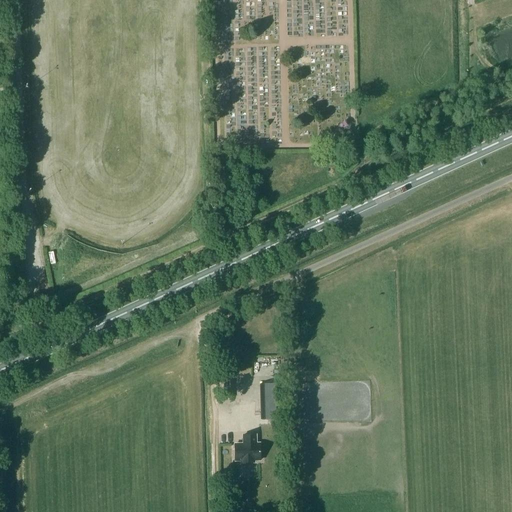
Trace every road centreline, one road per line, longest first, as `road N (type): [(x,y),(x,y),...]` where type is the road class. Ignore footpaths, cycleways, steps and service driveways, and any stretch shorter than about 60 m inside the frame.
road 1 (unknown): [(0,338),(511,103)]
road 2 (trunk): [(0,373),(511,143)]
road 3 (track): [(209,315),(7,406)]
